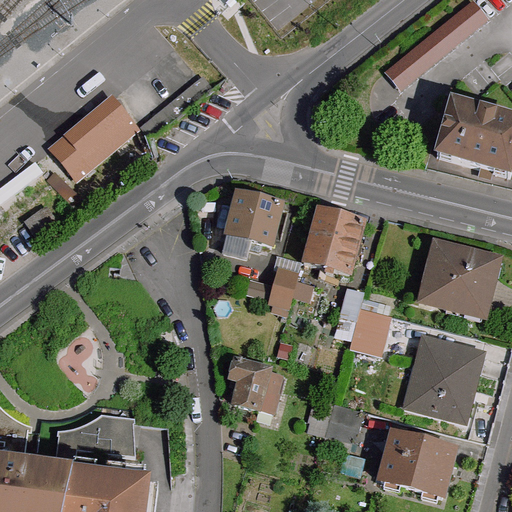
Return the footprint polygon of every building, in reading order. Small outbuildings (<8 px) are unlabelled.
[(477,0),(476,0),(388,70),(399,83),(487,12),(477,0)] [(52,149),(78,180),(135,130),(109,99),(52,149)] [(436,159),(511,174),(511,170),(511,119),(447,106),(436,159)] [(255,206),(239,202),(225,258),(247,264),(251,248),(272,253),(282,213),(261,208),(262,202),(256,200),(255,206)] [(34,233),(41,243),(63,225),(49,208),(27,225),(34,233)] [(316,217),(303,267),(349,279),(362,228),(316,217)] [(484,287),(490,263),(439,250),(425,302),(485,318),(493,289),(484,287)] [(274,276),(282,278),(277,294),(275,305),(274,307),(280,308),(279,313),(286,315),(287,310),(292,311),(303,267),(278,260),(274,276)] [(277,294),(252,288),(249,299),(275,305),(277,294)] [(356,325),(363,298),(348,294),(341,321),(356,325)] [(356,325),(341,321),(336,337),(352,341),(356,325)] [(464,422),(481,359),(427,345),(419,374),(427,376),(418,410),(464,422)] [(237,409),(274,418),(279,398),(277,398),(281,381),(269,378),(271,374),(237,366),(233,383),(243,386),(237,409)] [(326,440),(356,448),(363,421),(364,416),(334,408),(326,440)] [(30,468),(23,467),(25,454),(28,429),(28,428),(25,427),(16,422),(8,417),(1,411),(0,409),(0,440),(5,441),(1,464),(0,463),(0,511),(143,511),(148,484),(137,482),(53,471),(30,468)] [(134,438),(133,421),(130,421),(102,417),(101,418),(92,424),(82,428),(72,431),(62,433),(59,433),(58,435),(56,456),(75,458),(77,448),(135,457),(134,438)] [(443,501),(455,456),(395,440),(383,485),(443,501)]
